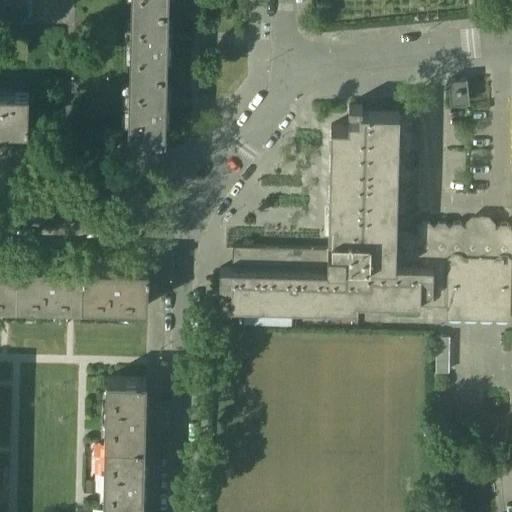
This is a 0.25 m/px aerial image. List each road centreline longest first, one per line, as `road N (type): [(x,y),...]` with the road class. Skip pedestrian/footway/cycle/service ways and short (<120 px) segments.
road 1 (residential): [(175,511),(183,224)]
road 2 (residential): [(285,63),(511,40)]
road 3 (residential): [(183,224),(284,93),(285,63)]
road 4 (residential): [(0,219),(183,224)]
